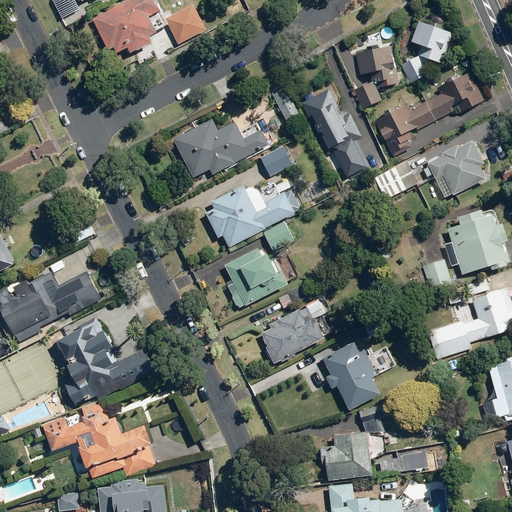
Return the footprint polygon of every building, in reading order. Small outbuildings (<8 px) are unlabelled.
[(166,37),(155,15),(164,11),(159,0),(132,0),(101,15),(106,25),(101,27),(117,61),(166,37)] [(196,4),(170,17),(182,42),(208,30),(196,4)] [(446,62),(455,33),(421,22),(412,51),(446,62)] [(405,81),(394,46),(368,54),(378,89),(405,81)] [(421,56),(405,63),(413,81),(429,73),(421,56)] [(470,74),(379,121),(392,147),(484,100),(470,74)] [(380,99),(372,84),(357,92),(365,107),(380,99)] [(286,86),(274,93),(289,121),(301,115),(286,86)] [(309,101),(349,176),(374,162),(334,87),(309,101)] [(190,166),(190,165),(197,178),(199,176),(202,180),(273,144),(266,130),(249,139),(240,121),(224,130),(217,118),(176,140),(190,166)] [(441,156),(459,193),(495,177),(477,139),(441,156)] [(273,175),(297,164),(289,145),(265,156),(273,175)] [(388,196),(420,180),(409,160),(378,176),(388,196)] [(511,180),(511,166),(501,173),(506,183),(511,180)] [(231,244),(257,232),(301,211),(291,191),(259,207),(248,185),(211,202),(231,244)] [(449,225),(464,273),(511,257),(511,237),(502,208),(449,225)] [(98,233),(92,221),(79,227),(85,240),(98,233)] [(290,224),(269,235),(276,249),(297,237),(290,224)] [(0,272),(18,263),(0,229),(0,272)] [(230,268),(249,304),(289,284),(271,247),(230,268)] [(431,291),(453,284),(445,259),(423,266),(431,291)] [(0,315),(9,311),(19,333),(102,296),(91,272),(63,284),(56,271),(0,298),(0,315)] [(312,294),(306,283),(279,296),(285,308),(312,294)] [(474,296),(481,315),(426,334),(435,358),(511,330),(511,289),(510,283),(474,296)] [(265,331),(281,363),(329,338),(313,307),(265,331)] [(149,348),(121,360),(101,320),(61,341),(80,377),(69,381),(79,405),(159,371),(149,348)] [(7,336),(0,340),(0,357),(15,349),(7,336)] [(360,340),(327,356),(353,407),(386,390),(360,340)] [(506,410),(511,408),(511,359),(491,367),(506,410)] [(94,477),(127,466),(131,477),(159,466),(155,456),(163,454),(152,422),(128,431),(119,411),(108,415),(105,405),(49,425),(58,450),(83,441),(85,445),(83,446),(94,477)] [(0,436),(13,431),(6,413),(0,415),(0,436)] [(318,437),(324,480),(375,472),(368,429),(318,437)] [(432,466),(428,444),(381,453),(385,475),(432,466)] [(119,511),(169,511),(167,485),(150,487),(149,476),(100,483),(103,511),(116,511),(119,511)] [(60,492),(61,511),(84,510),(83,491),(60,492)] [(329,503),(330,511),(415,511),(413,491),(329,503)]
